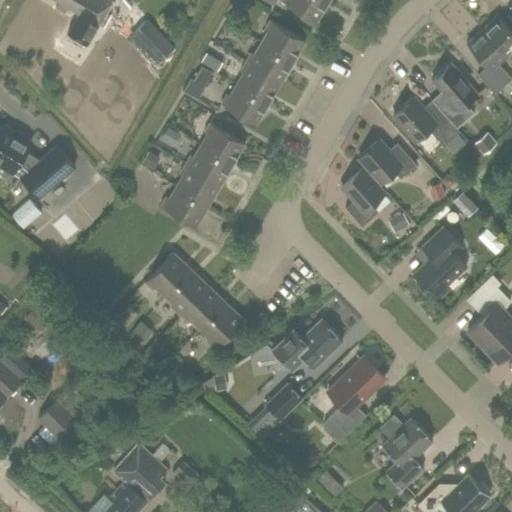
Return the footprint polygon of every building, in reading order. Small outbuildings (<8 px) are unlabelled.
[(58,0),(59,0),(56,6),(64,11),(68,5),(81,13),(79,15),(97,26),(111,0),(58,0)] [(327,0),(282,0),(316,20),(327,0)] [(511,30),(497,14),(482,28),(506,55),(511,61),(511,30)] [(130,34),(157,62),(174,46),(147,17),(130,34)] [(267,30),(261,41),(293,60),(305,39),(270,18),(265,28),(267,30)] [(506,55),(482,28),(466,42),(486,64),(477,72),(495,93),(511,77),(498,62),(506,55)] [(251,51),(246,60),(280,81),(293,60),(261,41),(254,52),(251,51)] [(216,69),(222,59),(206,49),(200,58),(216,69)] [(268,102),(280,81),(246,60),(240,70),(243,71),(236,83),(268,102)] [(477,92),(451,62),(431,79),(447,96),(438,104),(457,126),(474,111),(466,102),(477,92)] [(201,65),(193,78),(204,85),(212,72),(201,65)] [(268,102),(236,83),(230,94),(227,92),(221,102),(256,122),(268,102)] [(422,106),(415,98),(413,95),(393,113),(416,139),(428,128),(443,144),(459,129),(432,98),(422,106)] [(207,132),(200,143),(232,162),(245,141),(210,121),(204,131),(207,132)] [(3,123),(1,126),(0,125),(0,163),(13,171),(14,169),(21,173),(20,174),(38,196),(74,164),(57,144),(39,157),(26,149),(32,140),(3,123)] [(173,142),(179,133),(167,125),(161,134),(173,142)] [(496,140),(487,130),(474,141),(483,152),(496,140)] [(359,155),(365,162),(374,172),(369,175),(377,184),(382,181),(394,170),(400,177),(416,162),(397,141),(388,149),(378,138),(359,155)] [(191,153),(185,163),(220,183),(232,162),(200,143),(193,155),(191,153)] [(153,168),(160,156),(148,149),(141,161),(153,168)] [(374,172),(365,162),(361,166),(342,183),(354,197),(345,206),(362,224),(378,210),(372,203),(384,192),(377,184),(369,175),(374,172)] [(207,204),(220,183),(185,163),(180,172),(182,174),(175,185),(207,204)] [(456,179),(452,175),(446,174),(441,178),(448,186),(456,179)] [(427,186),(432,200),(445,195),(439,181),(427,186)] [(207,204),(175,185),(169,196),(166,195),(160,204),(195,225),(207,204)] [(461,191),(453,199),(468,214),(476,206),(461,191)] [(16,213),(29,226),(47,209),(35,196),(16,213)] [(388,219),(394,230),(408,223),(402,211),(388,219)] [(430,254),(412,272),(438,299),(451,287),(447,283),(466,264),(455,252),(462,245),(443,225),(421,245),(430,254)] [(165,294),(190,267),(173,250),(145,280),(153,288),(155,285),(165,294)] [(40,271),(18,253),(0,274),(0,298),(10,307),(40,271)] [(190,267),(165,294),(174,303),(172,306),(180,313),(208,284),(190,267)] [(467,329),(482,345),(511,317),(504,309),(511,301),(497,285),(500,282),(492,273),(466,297),(482,314),(467,329)] [(200,328),(225,301),(208,284),(180,313),(188,321),(190,318),(200,328)] [(55,313),(39,299),(24,315),(39,329),(55,313)] [(225,301),(200,328),(209,336),(207,339),(215,347),(243,318),(225,301)] [(301,353),(314,366),(342,339),(321,317),(301,336),(293,327),(272,348),(288,365),(301,353)] [(511,317),(482,345),(498,361),(509,350),(511,353),(511,317)] [(146,339),(153,330),(140,320),(133,329),(146,339)] [(0,401),(8,393),(21,379),(33,366),(10,346),(0,356),(0,401)] [(337,441),(347,432),(366,414),(356,403),(381,379),(361,358),(328,391),(341,404),(323,422),(323,426),(337,441)] [(215,389),(227,387),(224,372),(212,374),(215,389)] [(302,396),(287,380),(263,402),(265,404),(252,416),(265,430),(302,396)] [(38,417),(64,442),(90,415),(64,390),(38,417)] [(413,456),(432,438),(411,416),(403,423),(393,413),(381,426),(390,435),(382,443),(397,459),(386,470),(402,487),(423,466),(413,456)] [(289,434),(289,427),(284,422),(277,422),(272,427),(272,434),(277,439),(284,439),(289,434)] [(104,492),(92,505),(99,511),(135,511),(146,501),(165,481),(160,476),(167,468),(139,441),(113,469),(124,480),(109,497),(104,492)] [(201,476),(182,459),(172,470),(191,487),(201,476)] [(334,495),(343,486),(325,469),(317,478),(334,495)] [(471,511),(490,494),(468,472),(448,491),(439,481),(417,502),(426,511),(471,511)] [(389,511),(376,498),(361,511),(389,511)]
